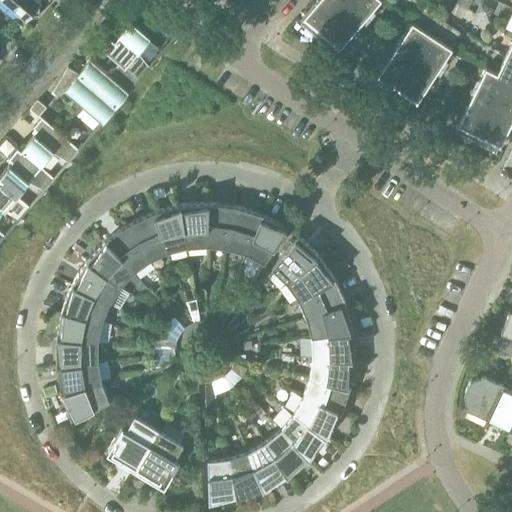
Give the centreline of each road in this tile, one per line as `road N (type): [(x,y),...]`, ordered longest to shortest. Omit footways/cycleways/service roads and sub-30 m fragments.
road 1 (residential): [(314,205),(236,175),(157,177),(96,207),(40,273),(26,323),(33,401),(71,470),(130,511)]
road 2 (residential): [(279,511),(352,455),(381,378),(385,348),(375,299),(341,237)]
road 3 (residential): [(467,511),(441,460),(433,405),(505,237)]
road 4 (residential): [(505,237),(355,138)]
road 5 (residential): [(101,0),(0,120)]
road 6 (residential): [(355,138),(235,59)]
